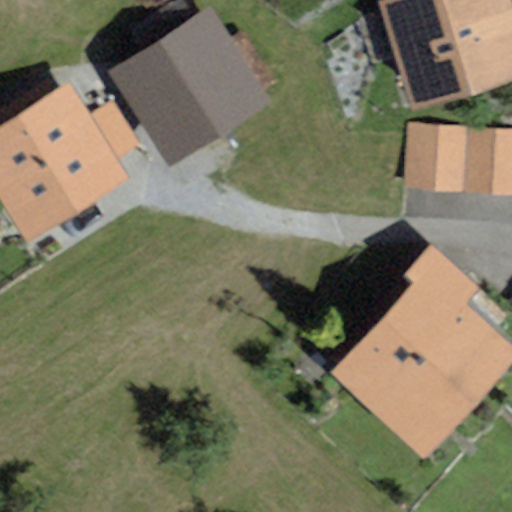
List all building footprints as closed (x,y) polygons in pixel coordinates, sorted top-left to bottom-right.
[(409,0),(358,16),(371,56),(403,46),(417,89),(511,59),(511,40),(499,0),(409,0)] [(128,68),(171,138),(267,77),(239,34),(220,47),(203,21),(128,68)] [(47,127),(36,134),(76,198),(152,149),(111,86),(101,92),(86,68),(32,103),(47,127)] [(463,186),(466,132),(466,127),(409,123),(405,182),(463,186)] [(511,129),(466,127),(466,132),(463,186),(511,188),(511,129)] [(469,283),(432,249),(413,269),(426,281),(348,371),(419,435),(499,346),(451,303),(469,283)]
